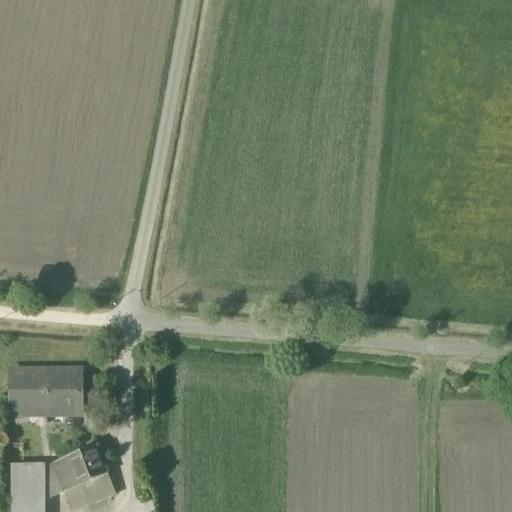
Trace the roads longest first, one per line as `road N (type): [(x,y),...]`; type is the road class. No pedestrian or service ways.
road 1 (unclassified): [(124,322),(511,355)]
road 2 (unclassified): [(124,322),(187,0)]
road 3 (track): [(432,348),(428,511)]
road 4 (track): [(0,312),(124,322)]
